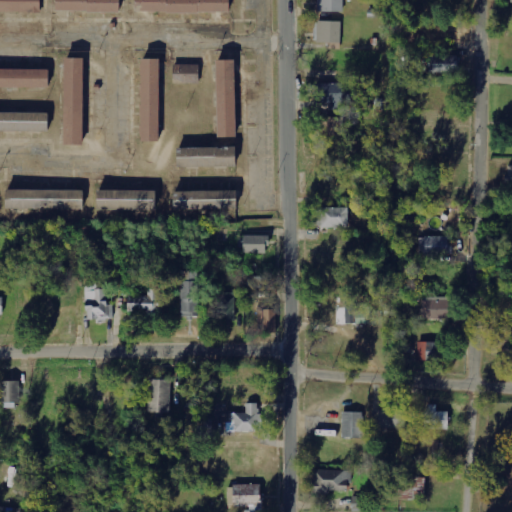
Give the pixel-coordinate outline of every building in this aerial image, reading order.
[(0,0),(0,14),(38,14),(38,0),(0,0)] [(55,0),(55,15),(120,15),(120,0),(55,0)] [(134,0),(134,14),(230,16),(230,0),(134,0)] [(318,0),(318,12),(344,12),(343,0),(318,0)] [(316,43),(342,43),(342,22),(316,21),(316,43)] [(458,56),(433,55),(433,73),(457,74),(458,56)] [(82,146),(82,58),(63,58),(63,146),(82,146)] [(159,58),(140,58),(140,142),(159,142),(159,58)] [(215,138),(235,138),(235,60),(215,60),(215,138)] [(197,64),(171,64),(171,84),(197,84),(197,64)] [(47,69),(0,69),(0,88),(47,88),(47,69)] [(315,84),(315,107),(350,106),(349,84),(315,84)] [(47,113),(0,113),(0,133),(47,133),(47,113)] [(345,118),(323,118),(322,136),(344,136),(345,118)] [(176,148),(176,168),(235,168),(235,148),(176,148)] [(5,211),(82,211),(82,191),(5,191),(5,211)] [(154,211),(154,191),(96,191),(96,211),(154,211)] [(173,211),(236,211),(236,191),(173,191),(173,211)] [(349,208),(317,208),(317,228),(349,228),(349,208)] [(269,253),(268,236),(243,236),(244,254),(269,253)] [(419,256),(453,256),(453,246),(449,246),(449,237),(419,237),(419,256)] [(101,257),(113,257),(112,240),(101,241),(101,257)] [(199,271),(181,271),(181,316),(199,316),(199,271)] [(249,288),(262,288),(262,277),(249,276),(249,288)] [(115,319),(115,305),(109,305),(108,280),(86,281),(87,320),(115,319)] [(128,313),(162,313),(161,289),(149,290),(149,295),(128,295),(128,313)] [(236,321),(235,294),(211,294),(211,305),(213,305),(213,321),(236,321)] [(422,299),(422,319),(448,319),(448,299),(422,299)] [(276,310),(259,310),(260,334),(276,333),(276,310)] [(372,310),(356,310),(355,324),(371,324),(372,310)] [(419,361),(441,361),(442,343),(419,342),(419,361)] [(149,413),(171,413),(172,381),(150,380),(149,413)] [(2,403),(21,403),(20,381),(1,382),(2,403)] [(227,432),(262,431),(261,404),(246,404),(247,413),(235,413),(235,422),(227,423),(227,432)] [(425,430),(448,430),(448,412),(437,412),(437,405),(426,405),(425,430)] [(379,429),(407,429),(407,410),(379,410),(379,429)] [(342,438),(364,439),(365,413),(343,412),(342,438)] [(348,492),(348,481),(353,481),(352,470),(314,471),(315,493),(348,492)] [(427,499),(427,478),(400,477),(399,499),(427,499)] [(261,511),(261,484),(232,484),(232,507),(250,507),(250,511),(261,511)] [(353,497),(353,511),(370,511),(369,496),(353,497)]
